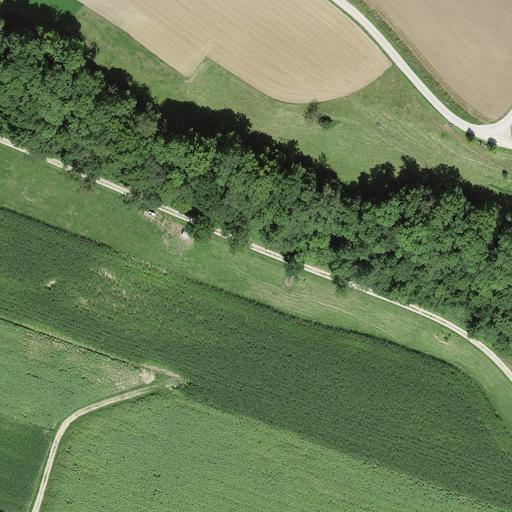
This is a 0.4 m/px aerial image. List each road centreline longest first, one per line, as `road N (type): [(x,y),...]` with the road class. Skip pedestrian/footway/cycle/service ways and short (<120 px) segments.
road 1 (track): [(0,138),(432,319),(482,347),(511,378)]
road 2 (track): [(334,0),(437,109),(473,129),(494,129)]
